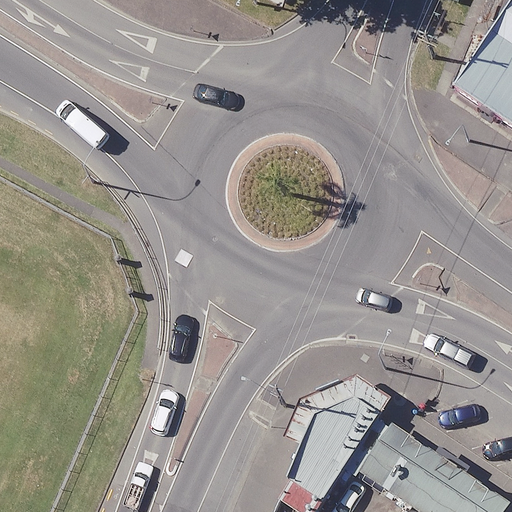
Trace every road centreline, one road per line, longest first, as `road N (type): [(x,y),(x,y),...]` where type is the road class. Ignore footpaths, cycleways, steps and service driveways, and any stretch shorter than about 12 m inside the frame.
road 1 (tertiary): [(152,511),(246,280)]
road 2 (secondary): [(187,217),(138,166),(0,63)]
road 3 (secondary): [(36,0),(146,59),(251,89)]
road 4 (secondary): [(511,367),(469,340),(319,292)]
road 5 (secondary): [(388,165),(511,273)]
road 6 (secondary): [(388,165),(376,236),(355,268),(319,292)]
road 7 (secondary): [(187,217),(199,141),(251,89)]
